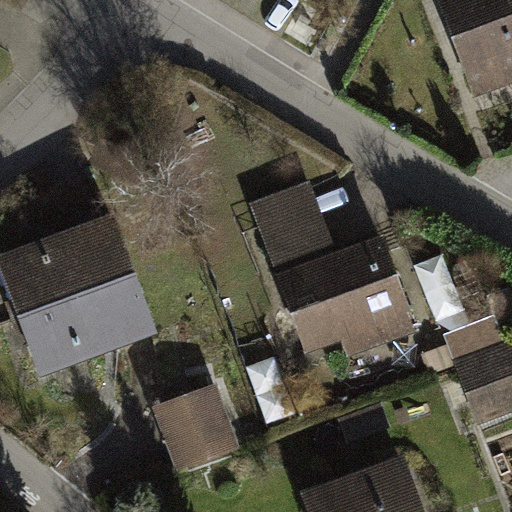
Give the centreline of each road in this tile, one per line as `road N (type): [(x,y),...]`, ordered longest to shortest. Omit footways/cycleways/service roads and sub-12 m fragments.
road 1 (residential): [(511,226),(135,7)]
road 2 (residential): [(135,7),(0,146)]
